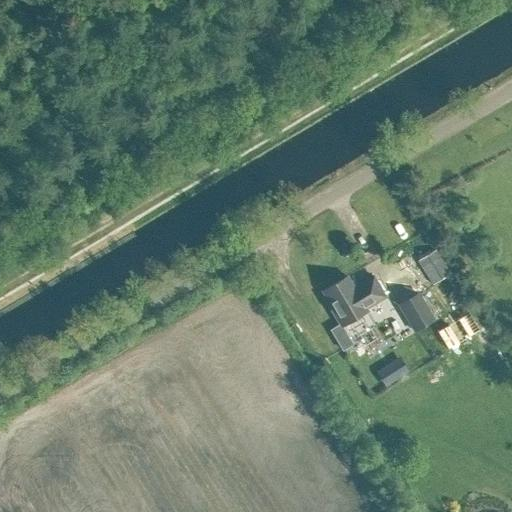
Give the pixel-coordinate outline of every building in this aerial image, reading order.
[(432,284),(450,273),(436,250),(418,261),(432,284)] [(387,296),(372,273),(354,285),(347,275),(321,291),(328,302),(325,303),(341,327),(369,309),(368,308),(387,296)] [(414,331),(435,318),(419,291),(398,304),(414,331)] [(469,313),(436,332),(447,351),(480,332),(469,313)] [(384,384),(408,369),(403,359),(378,374),(384,384)]
